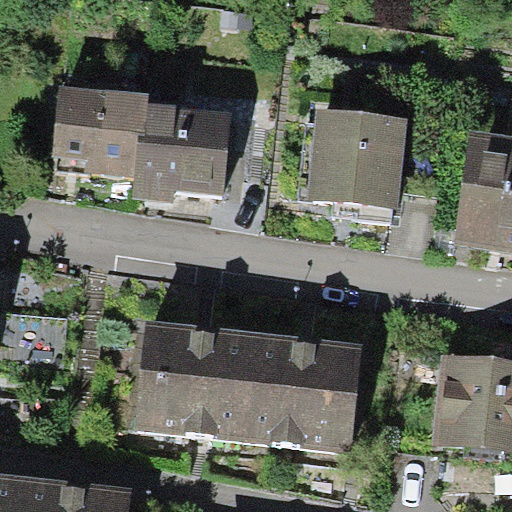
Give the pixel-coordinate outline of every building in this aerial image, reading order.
[(152,98),(63,91),(56,172),(83,174),(139,179),(138,198),(153,199),(174,201),(175,190),(226,195),(233,115),(151,108),(152,98)] [(394,211),(401,211),(410,120),(316,111),(307,201),(333,204),(331,220),(360,223),(392,226),(394,211)] [(511,140),(474,134),(457,243),(495,249),(511,251),(511,140)] [(139,430),(354,453),(365,350),(150,328),(139,430)] [(437,443),(511,450),(511,362),(447,355),(437,443)] [(0,511),(126,511),(128,488),(0,477),(0,511)]
